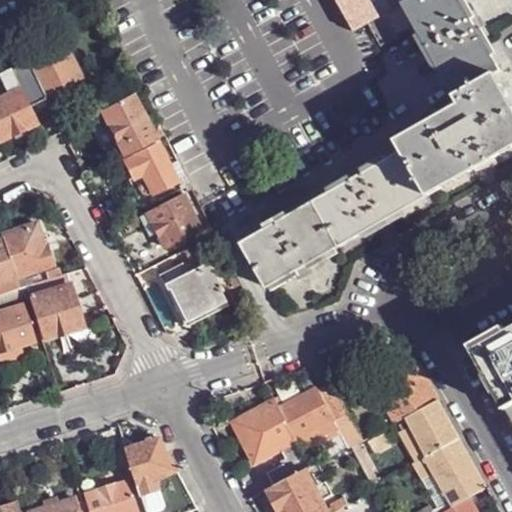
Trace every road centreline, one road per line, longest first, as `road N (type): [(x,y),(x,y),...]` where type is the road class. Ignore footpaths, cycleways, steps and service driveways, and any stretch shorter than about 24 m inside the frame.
road 1 (residential): [(0,187),(44,172),(70,182),(162,382)]
road 2 (residential): [(162,382),(385,306)]
road 3 (residential): [(511,196),(400,257),(385,306)]
road 4 (residential): [(0,430),(162,382)]
road 5 (residential): [(435,335),(511,478)]
road 6 (residential): [(162,382),(232,511)]
